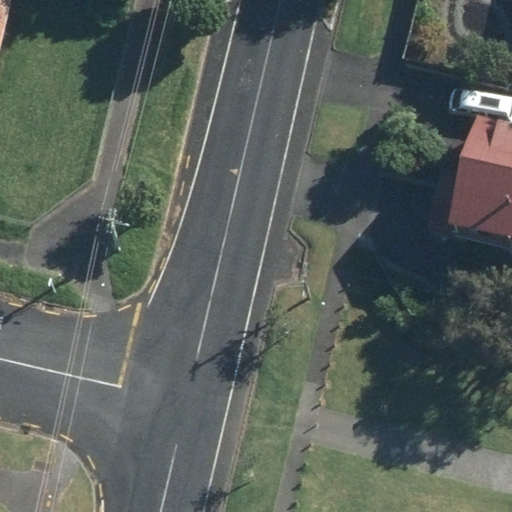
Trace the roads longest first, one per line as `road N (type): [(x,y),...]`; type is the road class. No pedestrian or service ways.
road 1 (residential): [(185,400),(279,0)]
road 2 (residential): [(185,400),(0,359)]
